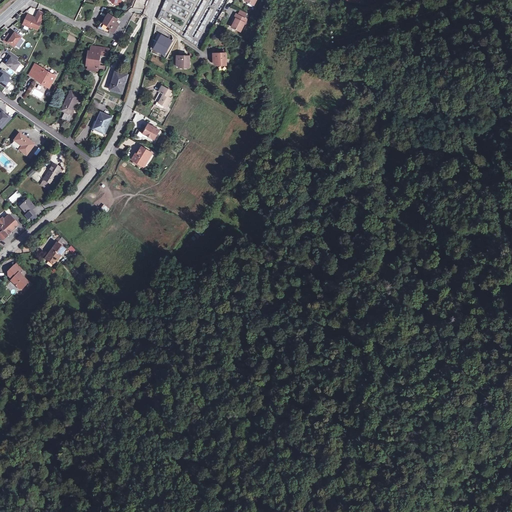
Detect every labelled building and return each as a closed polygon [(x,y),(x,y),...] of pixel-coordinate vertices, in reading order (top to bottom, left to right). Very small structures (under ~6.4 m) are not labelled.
[(27,13),(23,25),(39,31),(46,13),(38,10),(36,16),(27,13)] [(106,19),(103,23),(111,28),(110,31),(114,33),(119,25),(115,23),(118,20),(109,14),(106,18),(106,19)] [(232,27),(241,32),(247,19),(244,18),(238,15),(236,14),(235,18),(236,19),(232,27)] [(8,34),(4,41),(8,43),(9,42),(15,47),(21,37),(15,33),(12,37),(8,34)] [(169,39),(161,35),(157,42),(168,48),(172,41),(169,39)] [(168,48),(157,42),(153,49),(164,55),(168,48)] [(108,48),(95,46),(94,51),(91,51),(88,66),(88,70),(98,71),(100,55),(107,56),(108,48)] [(10,51),(6,57),(10,59),(7,64),(15,71),(20,64),(16,60),(18,57),(10,51)] [(219,64),(219,66),(227,65),(226,53),(225,53),(218,53),(213,54),(213,61),(216,61),(219,64)] [(182,65),(182,68),(189,68),(190,56),(177,56),(177,62),(179,62),(182,65)] [(35,64),(31,71),(38,75),(36,79),(45,83),(44,85),(49,88),(56,77),(44,70),(45,69),(35,64)] [(2,69),(0,71),(0,75),(2,77),(0,79),(0,82),(7,88),(13,81),(8,78),(11,75),(2,69)] [(127,75),(116,72),(114,78),(114,77),(110,89),(122,93),(127,75)] [(164,106),(167,107),(172,98),(168,97),(172,91),(162,86),(159,92),(160,92),(163,94),(159,103),(157,102),(155,105),(162,109),(164,106)] [(71,115),(80,95),(71,91),(61,110),(71,115)] [(3,112),(0,110),(0,109),(0,126),(3,123),(6,125),(12,119),(6,114),(4,115),(2,113),(3,112)] [(104,133),(111,117),(101,113),(94,129),(104,133)] [(160,130),(149,125),(143,134),(154,140),(160,130)] [(35,144),(20,133),(14,141),(22,146),(19,150),(26,156),(35,144)] [(152,153),(142,147),(137,155),(136,154),(132,160),(140,165),(141,162),(145,165),(152,153)] [(43,180),(44,180),(51,184),(52,185),(55,179),(58,181),(60,177),(59,176),(62,171),(57,168),(58,166),(54,164),(49,170),(43,180)] [(33,169),(27,175),(30,178),(36,172),(33,169)] [(51,184),(44,180),(41,185),(48,189),(51,184)] [(8,197),(12,203),(22,197),(18,191),(8,197)] [(31,210),(35,207),(28,200),(20,206),(27,214),(25,215),(28,219),(34,213),(31,210)] [(100,210),(107,213),(110,208),(103,204),(100,210)] [(0,237),(0,238),(5,233),(7,232),(9,230),(10,230),(11,231),(18,225),(9,215),(3,220),(2,218),(0,219),(0,237)] [(21,247),(26,252),(30,248),(25,243),(21,247)] [(57,243),(45,258),(54,265),(66,249),(57,243)] [(28,282),(19,273),(20,272),(19,271),(22,268),(17,263),(14,267),(14,266),(8,272),(8,276),(12,280),(11,281),(19,289),(22,289),(28,282)]
